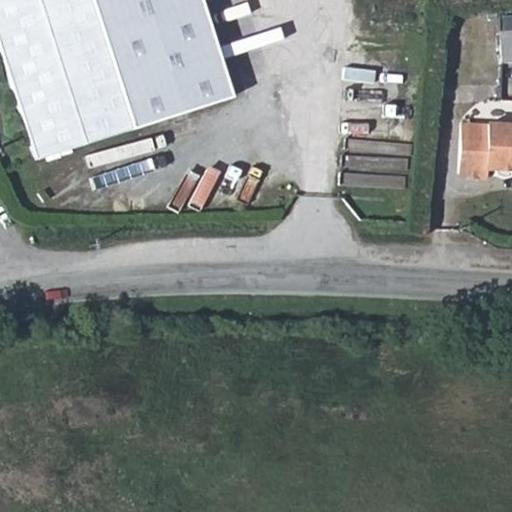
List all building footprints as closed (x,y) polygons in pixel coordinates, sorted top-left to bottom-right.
[(0,0),(0,59),(31,157),(127,127),(86,0),(0,0)] [(222,97),(188,0),(86,0),(127,127),(222,97)] [(511,30),(497,31),(499,62),(511,61),(511,30)] [(346,78),(346,89),(393,89),(393,78),(346,78)] [(511,171),(511,124),(454,121),(452,178),(481,180),(481,171),(511,171)]
